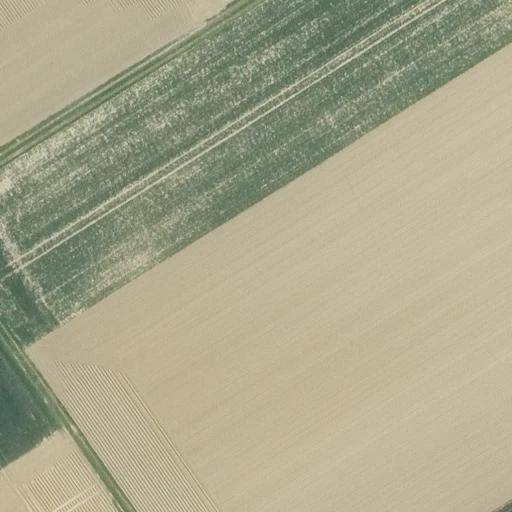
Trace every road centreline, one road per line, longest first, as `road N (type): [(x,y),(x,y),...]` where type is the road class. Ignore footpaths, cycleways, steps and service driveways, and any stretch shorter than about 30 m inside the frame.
road 1 (track): [(258,0),(0,163)]
road 2 (track): [(127,511),(0,324)]
